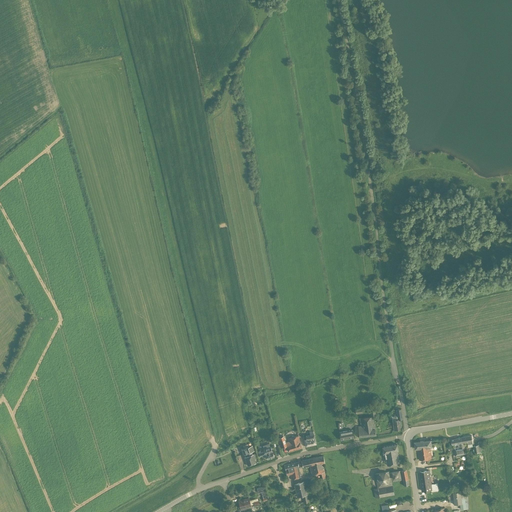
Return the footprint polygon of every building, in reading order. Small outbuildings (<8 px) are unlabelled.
[(393,416),(394,420),(393,420),(394,430),(401,429),(400,419),(399,419),(399,415),(403,415),(401,406),(395,407),(397,416),(393,416)] [(373,416),(370,417),(360,418),(360,426),(358,426),(359,437),(376,435),(373,416)] [(313,430),(309,431),(310,435),(306,436),(307,440),(304,440),(306,447),(316,444),(313,430)] [(346,431),(339,432),(340,440),(349,439),(354,438),(352,430),(346,431)] [(293,436),(292,436),(291,437),(291,438),(288,439),(288,442),(285,442),(283,436),(277,438),(280,448),(286,446),(288,452),(302,448),(300,442),(300,441),(298,435),(294,437),(294,436),(293,436)] [(472,435),(461,437),(462,442),(464,442),(467,441),(468,447),(473,447),(472,443),(473,443),(472,435)] [(461,437),(451,439),(452,444),(453,444),(454,449),(455,456),(466,454),(466,453),(464,442),(462,442),(461,437)] [(430,447),(432,447),(431,439),(414,442),(415,449),(418,449),(419,460),(431,458),(430,447)] [(272,452),(270,446),(269,443),(263,446),(264,448),(263,449),(266,454),(268,459),(274,457),(272,452)] [(387,465),(399,463),(397,450),(398,449),(397,444),(382,447),(383,452),(385,452),(385,455),(386,458),(387,465)] [(479,445),(473,446),(475,453),(479,452),(479,453),(483,452),(482,444),(479,445)] [(253,454),(252,451),(254,450),(252,446),(242,449),(243,453),(245,457),(247,466),(256,463),(253,454)] [(320,462),(321,462),(322,463),(325,462),(323,455),(314,457),(308,458),(301,460),(302,467),(305,466),(306,467),(308,467),(308,465),(309,465),(311,475),(321,472),(323,479),(326,478),(324,472),(325,472),(323,466),(323,467),(322,465),(321,466),(320,462)] [(290,474),(291,479),(301,477),(300,471),(299,468),(298,462),(284,465),(287,475),(290,474)] [(409,485),(408,479),(407,470),(400,471),(399,471),(399,470),(391,472),(390,473),(389,471),(386,472),(385,471),(378,472),(378,473),(374,474),(377,488),(373,489),(375,498),(380,497),(380,498),(394,494),(392,485),(392,482),(402,480),(403,486),(409,485)] [(432,485),(430,470),(419,472),(422,491),(432,489),(432,491),(438,490),(437,484),(432,485)] [(309,502),(307,494),(304,481),(294,484),(297,497),(302,495),(304,503),(309,502)] [(263,486),(259,488),(259,489),(257,490),(258,493),(261,492),(262,499),(263,502),(267,501),(266,497),(265,492),(263,486)] [(454,505),(460,504),(461,510),(468,509),(466,491),(461,492),(461,491),(453,492),(454,505)] [(254,503),(251,504),(249,498),(239,501),(241,510),(249,507),(259,505),(258,500),(254,501),(254,503)]
